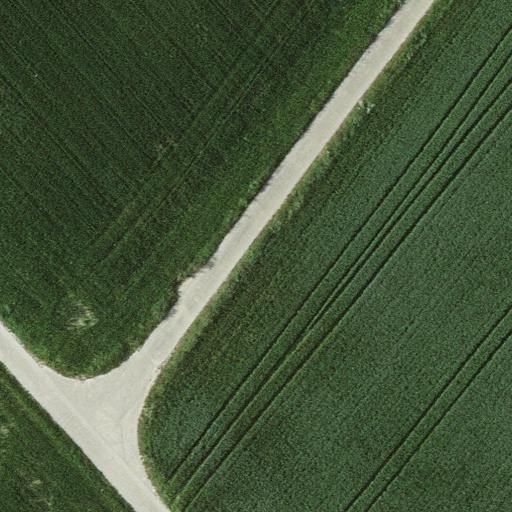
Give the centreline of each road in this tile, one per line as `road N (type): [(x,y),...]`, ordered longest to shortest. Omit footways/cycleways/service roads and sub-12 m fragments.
road 1 (track): [(87,453),(423,0)]
road 2 (track): [(0,356),(139,511)]
